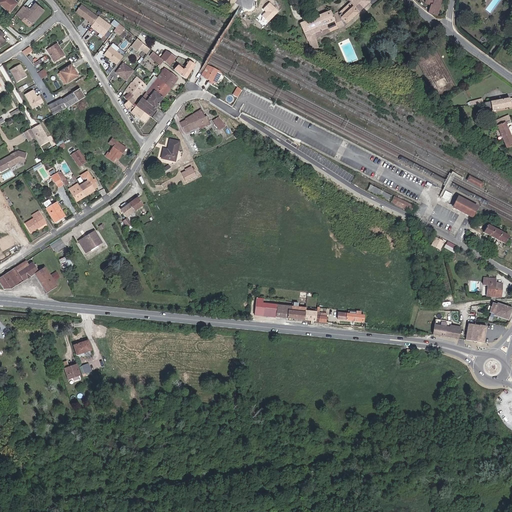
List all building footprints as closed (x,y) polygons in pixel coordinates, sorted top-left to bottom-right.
[(20,0),(19,0),(0,0),(0,1),(12,11),(20,0)] [(263,13),(269,18),(279,8),(273,2),(270,0),(264,6),(267,9),(263,13)] [(369,0),(350,0),(351,1),(343,9),(344,11),(343,12),(341,12),(340,9),(335,11),(334,8),(305,22),(317,49),(318,48),(318,46),(322,46),(323,46),(319,36),(348,24),(370,0),(369,0)] [(436,15),(441,0),(431,0),(430,4),(427,11),(431,13),(436,15)] [(44,11),(34,3),(29,9),(26,6),(26,7),(23,6),(16,14),(22,20),(24,17),(33,25),(44,11)] [(101,17),(84,4),(78,12),(94,25),(101,17)] [(107,35),(113,27),(101,17),(94,25),(94,26),(99,31),(100,30),(101,31),(101,32),(106,36),(107,35)] [(126,29),(121,25),(117,30),(122,34),(126,29)] [(137,51),(140,48),(146,54),(151,49),(139,38),(132,45),(137,51)] [(59,41),(51,46),(51,47),(60,59),(67,55),(59,41)] [(32,45),(25,51),(29,55),(33,51),(35,50),(32,45)] [(51,47),(51,46),(48,49),(57,61),(60,59),(51,47)] [(105,54),(120,64),(125,56),(111,46),(105,54)] [(165,58),(164,57),(153,47),(148,55),(160,65),(165,58)] [(167,53),(175,59),(178,55),(171,49),(167,53)] [(175,59),(167,53),(164,57),(165,58),(169,62),(171,64),(175,59)] [(177,68),(188,77),(197,64),(191,60),(185,68),(180,64),(177,68)] [(72,62),(63,68),(60,70),(66,81),(70,79),(77,75),(73,68),(75,67),(73,63),(72,62)] [(135,70),(123,63),(115,73),(126,82),(135,70)] [(27,77),(20,64),(9,70),(16,83),(27,77)] [(210,66),(209,68),(208,69),(212,70),(207,79),(218,84),(224,74),(218,69),(212,66),(210,66)] [(159,77),(172,88),(180,78),(167,68),(159,77)] [(155,90),(165,98),(172,88),(159,77),(149,90),(153,93),(154,92),(155,90)] [(146,87),(148,89),(149,86),(141,79),(138,81),(137,80),(135,82),(134,81),(127,88),(134,95),(136,96),(137,97),(146,87)] [(237,86),(233,94),(238,97),(243,89),(237,86)] [(132,96),(130,100),(131,101),(132,102),(135,103),(148,89),(146,87),(137,97),(136,96),(134,95),(132,96)] [(79,88),(63,98),(68,106),(70,106),(78,101),(84,97),(79,88)] [(33,90),(25,95),(33,108),(41,103),(43,102),(39,95),(37,96),(33,90)] [(149,90),(137,105),(138,106),(140,106),(145,110),(151,115),(165,98),(155,90),(154,92),(153,93),(149,90)] [(62,111),(68,106),(63,98),(63,97),(52,102),(56,109),(58,113),(60,112),(62,111)] [(493,101),(494,109),(511,106),(511,98),(493,101)] [(131,101),(130,100),(127,103),(130,109),(135,103),(132,102),(131,101)] [(489,110),(494,109),(493,101),(484,102),(485,105),(487,105),(489,110)] [(56,109),(52,102),(47,105),(53,115),(57,113),(58,113),(56,109)] [(138,106),(137,105),(133,110),(137,113),(136,114),(146,121),(151,115),(145,110),(140,106),(138,106)] [(20,108),(12,113),(14,116),(22,112),(20,108)] [(210,118),(209,115),(205,116),(204,114),(202,109),(181,119),(186,128),(200,122),(201,124),(206,122),(206,120),(210,118)] [(499,125),(510,121),(511,119),(511,115),(511,113),(504,115),(503,111),(495,114),(499,125)] [(224,127),(220,117),(216,120),(221,129),(224,127)] [(506,142),(508,148),(511,146),(511,125),(510,121),(499,125),(506,142)] [(26,131),(31,140),(37,136),(32,127),(26,131)] [(127,145),(113,137),(111,141),(116,144),(111,151),(110,150),(108,152),(110,154),(109,155),(114,158),(119,152),(121,154),(127,145)] [(178,140),(169,138),(166,146),(164,146),(161,156),(172,159),(178,140)] [(14,154),(12,153),(0,159),(0,167),(1,170),(12,164),(12,163),(15,162),(15,163),(20,160),(24,161),(27,152),(20,150),(17,151),(16,152),(14,154)] [(77,160),(81,157),(77,151),(72,154),(77,160)] [(81,157),(77,160),(80,165),(85,162),(81,157)] [(194,166),(189,169),(184,171),(188,178),(198,173),(194,166)] [(60,176),(63,181),(64,180),(65,181),(67,180),(63,172),(61,173),(60,171),(58,172),(58,173),(59,174),(60,176)] [(55,182),(60,178),(57,173),(52,176),(55,182)] [(85,194),(86,194),(92,190),(98,187),(90,174),(87,177),(86,177),(88,181),(80,185),(81,186),(84,192),(85,194)] [(484,183),(469,176),(467,182),(482,189),(484,183)] [(64,184),(60,178),(55,182),(58,187),(64,184)] [(74,197),(75,200),(86,194),(85,194),(84,192),(81,186),(80,185),(80,184),(79,183),(76,185),(77,187),(71,191),(74,197)] [(394,195),(374,184),(371,189),(392,199),(394,195)] [(0,214),(12,208),(0,186),(0,185),(0,214)] [(76,202),(87,196),(86,194),(75,200),(76,202)] [(416,206),(397,197),(395,203),(414,211),(416,206)] [(452,208),(472,219),(479,207),(458,197),(452,208)] [(132,204),(124,209),(128,216),(144,205),(140,199),(132,204)] [(48,208),(49,208),(53,205),(50,200),(44,203),(48,208)] [(53,205),(49,208),(56,221),(65,216),(57,203),(53,205)] [(40,215),(33,219),(25,224),(30,233),(46,223),(41,214),(40,215)] [(132,222),(128,216),(124,219),(128,225),(132,222)] [(510,237),(488,225),(483,234),(505,246),(510,237)] [(101,241),(102,240),(94,230),(77,240),(85,251),(101,241)] [(446,242),(437,236),(431,247),(441,252),(443,247),(454,254),(457,248),(446,242)] [(50,245),(54,253),(65,246),(60,238),(50,245)] [(63,257),(68,265),(71,263),(70,261),(66,255),(63,257)] [(68,265),(63,257),(58,260),(63,267),(63,268),(68,265)] [(37,275),(40,273),(39,271),(34,263),(30,265),(29,265),(27,262),(18,268),(0,279),(0,280),(5,289),(14,289),(37,275)] [(448,262),(438,264),(446,301),(456,299),(448,262)] [(59,287),(58,285),(51,275),(46,269),(40,273),(37,275),(49,293),(59,287)] [(51,275),(58,285),(62,282),(57,271),(51,275)] [(493,286),(493,296),(502,297),(503,283),(497,283),(497,278),(485,278),(485,286),(490,286),(493,286)] [(511,311),(511,307),(499,303),(498,305),(494,304),(492,315),(509,320),(511,311)] [(310,309),(280,306),(279,317),(318,321),(318,317),(319,311),(310,310),(310,309)] [(362,315),(356,314),(356,315),(340,313),(340,319),(366,322),(366,316),(362,315)] [(487,325),(469,323),(465,341),(484,343),(487,325)] [(434,335),(460,340),(462,329),(436,324),(434,335)] [(75,346),(79,356),(92,351),(88,342),(75,346)] [(64,364),(69,380),(81,376),(77,366),(70,368),(68,362),(64,364)] [(89,364),(83,366),(86,373),(92,371),(89,364)]
